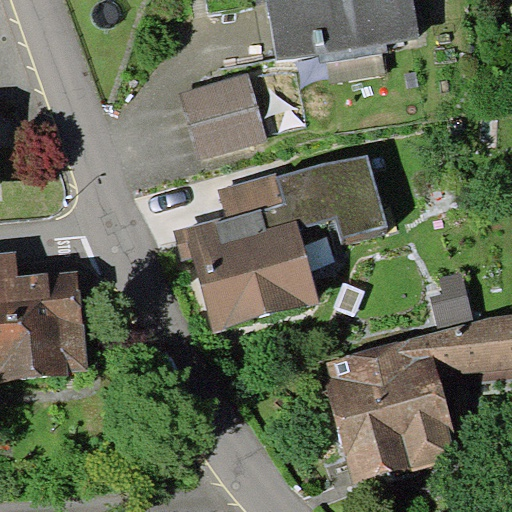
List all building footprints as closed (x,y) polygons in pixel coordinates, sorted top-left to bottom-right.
[(268,0),(277,59),(418,37),(412,0),(268,0)] [(200,161),(267,141),(247,73),(180,93),(200,161)] [(213,331),(320,302),(300,227),(336,217),(342,238),(388,226),(368,152),(279,176),(278,172),(218,188),(226,216),(174,230),(182,261),(194,258),(213,331)] [(0,379),(86,371),(76,271),(47,274),(47,271),(16,274),(14,250),(0,251),(0,379)] [(431,298),(440,330),(476,320),(462,272),(440,278),(445,294),(431,298)] [(365,292),(344,282),(332,307),(354,317),(365,292)] [(440,330),(326,359),(333,384),(326,386),(356,496),(466,458),(444,384),(511,375),(511,312),(492,316),(476,320),(440,330)]
